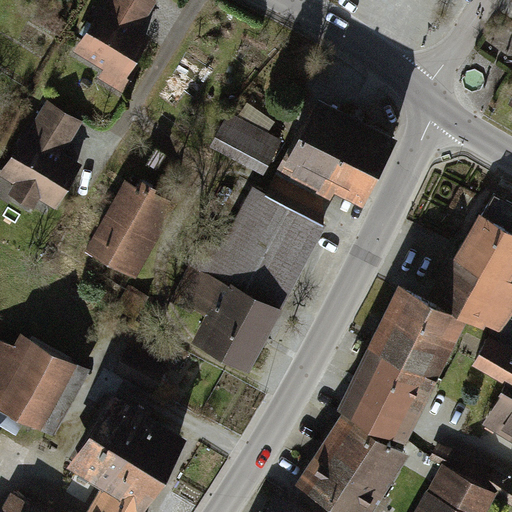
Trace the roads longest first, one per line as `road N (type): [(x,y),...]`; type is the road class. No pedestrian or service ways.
road 1 (tertiary): [(434,104),(263,443),(216,511)]
road 2 (unknown): [(263,443),(105,363),(88,366),(59,415)]
road 3 (unknown): [(312,350),(511,458)]
road 4 (unknown): [(203,0),(89,187)]
road 5 (tertiary): [(434,104),(354,38),(288,0)]
